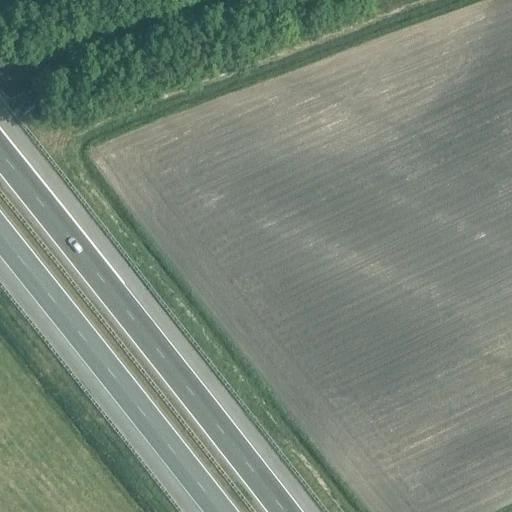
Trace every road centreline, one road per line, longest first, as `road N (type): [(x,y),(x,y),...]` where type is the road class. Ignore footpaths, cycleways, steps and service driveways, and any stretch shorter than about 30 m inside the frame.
road 1 (motorway): [(280,511),(0,153)]
road 2 (motorway): [(0,237),(214,511)]
road 3 (tertiary): [(0,89),(242,0)]
